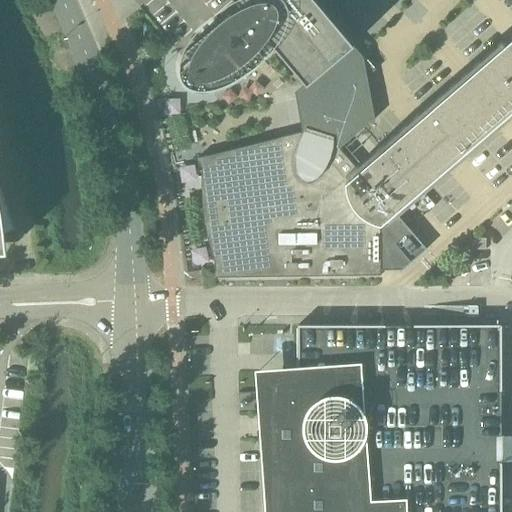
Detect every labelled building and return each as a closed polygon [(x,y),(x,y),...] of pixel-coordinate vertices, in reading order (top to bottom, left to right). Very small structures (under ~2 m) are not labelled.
[(235,0),(245,11),(217,34),(216,33),(214,33),(213,33),(212,33),(211,33),(210,34),(209,35),(209,36),(208,38),(208,39),(209,40),(209,41),(180,65),(180,69),(180,72),(181,76),(182,78),(183,81),(185,82),(187,85),(189,86),(192,87),(197,88),(203,88),(209,88),(214,87),(219,85),(227,82),(231,80),(235,78),(242,74),(249,69),(255,64),(262,59),(266,54),(264,52),(273,45),(306,85),(349,49),(354,45),(315,0),(235,0)] [(511,37),(503,44),(501,42),(355,167),(339,148),(372,120),(365,79),(376,70),(370,63),(364,55),(361,58),(352,48),(349,49),(306,85),(295,94),(304,132),(197,158),(200,166),(203,173),(207,186),(209,195),(211,202),(213,211),(214,218),(215,224),(215,234),(216,248),(216,254),(215,264),(214,277),(381,275),(379,269),(399,270),(399,271),(401,272),(427,249),(397,214),(511,114),(511,37)] [(0,253),(6,254),(4,233),(15,230),(0,187),(0,253)] [(477,239),(477,250),(486,250),(486,239),(477,239)] [(454,265),(454,276),(463,276),(463,265),(454,265)] [(501,511),(501,325),(298,325),(298,392),(278,391),(276,417),(279,418),(278,437),(275,437),(271,511),(501,511)]
